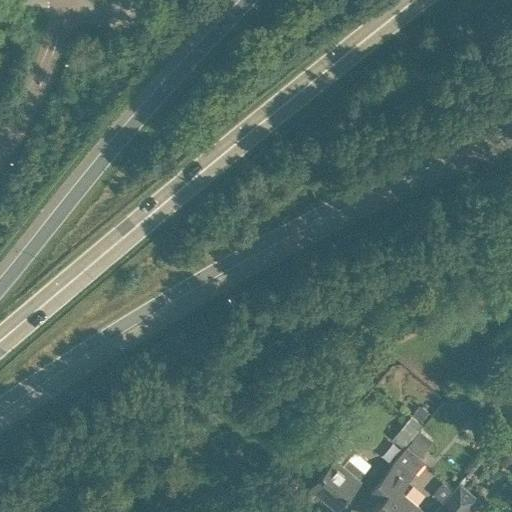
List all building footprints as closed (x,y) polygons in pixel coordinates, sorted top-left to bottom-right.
[(502,400),(493,391),(484,401),(493,410),(502,400)] [(489,411),(477,402),(469,413),(480,422),(489,411)] [(416,417),(415,417),(420,421),(428,411),(424,407),(416,417)] [(412,414),(400,427),(412,437),(420,428),(424,424),(420,421),(415,417),(412,414)] [(378,463),(363,480),(371,487),(370,488),(371,488),(382,497),(372,509),(374,511),(417,511),(422,507),(401,489),(413,473),(425,460),(420,455),(434,440),(420,428),(412,437),(395,458),(386,469),(378,463)] [(371,462),(354,448),(336,432),(319,452),(329,461),(311,482),(336,503),(371,462)] [(464,511),(477,497),(459,482),(453,489),(443,501),(433,511),(464,511)]
